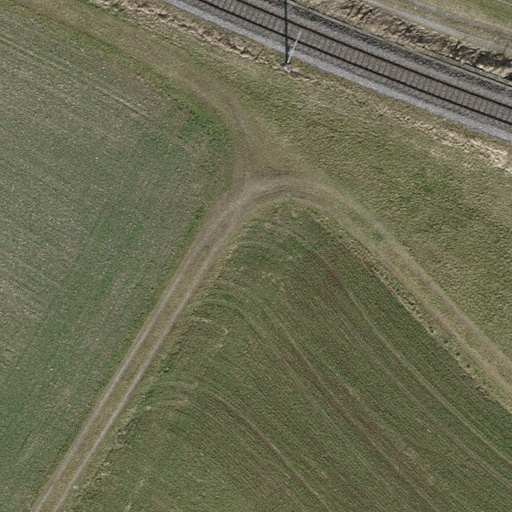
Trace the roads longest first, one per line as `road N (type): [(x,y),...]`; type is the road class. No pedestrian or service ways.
road 1 (track): [(50,511),(206,248),(246,205),(274,189),(317,191),(357,215),(511,378)]
road 2 (track): [(375,0),(511,48)]
